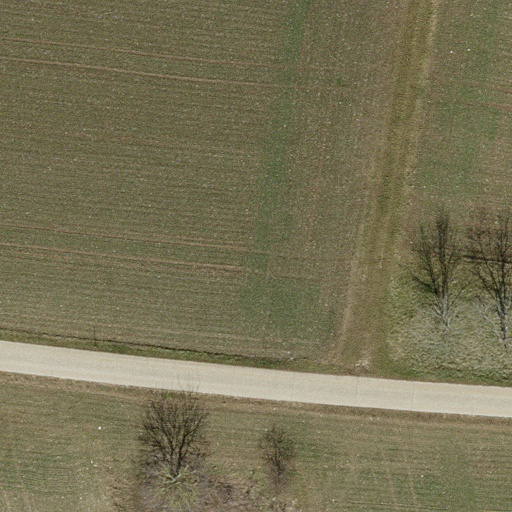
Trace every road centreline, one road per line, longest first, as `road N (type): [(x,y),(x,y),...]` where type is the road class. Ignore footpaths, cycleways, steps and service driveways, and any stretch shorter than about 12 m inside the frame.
road 1 (track): [(511,402),(0,352)]
road 2 (track): [(356,390),(417,0)]
